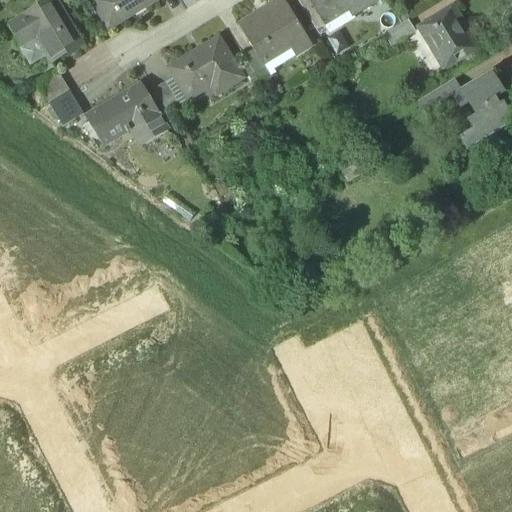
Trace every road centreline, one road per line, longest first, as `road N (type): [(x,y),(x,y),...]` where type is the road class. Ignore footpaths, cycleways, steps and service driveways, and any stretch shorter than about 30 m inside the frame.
road 1 (residential): [(95,67),(152,60),(248,0)]
road 2 (residential): [(245,511),(394,439)]
road 3 (residential): [(99,511),(26,364)]
road 4 (residential): [(26,364),(156,300)]
